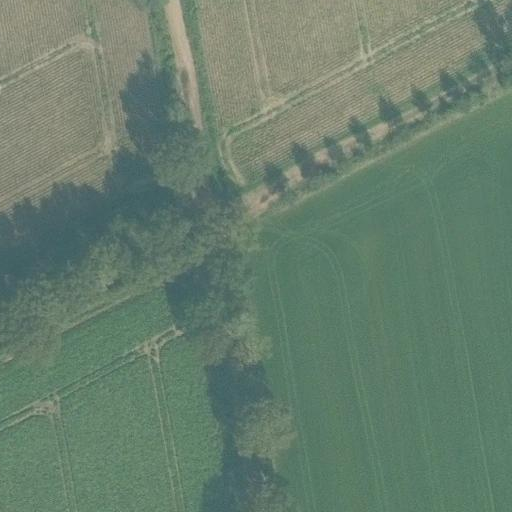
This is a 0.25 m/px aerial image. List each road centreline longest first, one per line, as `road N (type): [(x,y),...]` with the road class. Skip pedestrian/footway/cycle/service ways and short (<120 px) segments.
road 1 (track): [(202,229),(511,69)]
road 2 (track): [(252,511),(202,229)]
